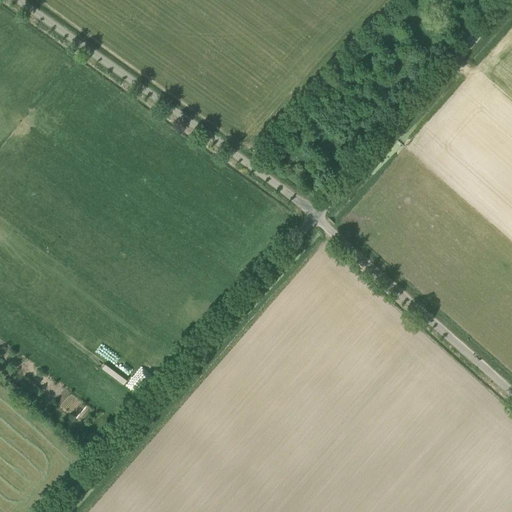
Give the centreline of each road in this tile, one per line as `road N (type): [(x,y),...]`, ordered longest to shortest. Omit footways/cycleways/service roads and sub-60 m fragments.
road 1 (track): [(60,511),(316,217)]
road 2 (unclassified): [(316,217),(18,0)]
road 3 (unclassified): [(316,217),(510,0)]
road 4 (unclassified): [(511,387),(316,217)]
